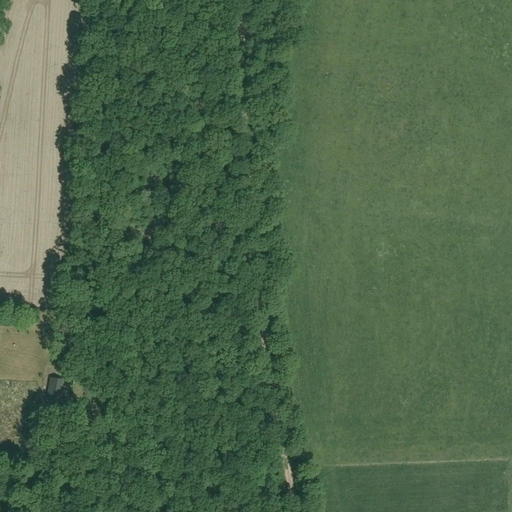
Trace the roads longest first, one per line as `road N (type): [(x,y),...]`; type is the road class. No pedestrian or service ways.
road 1 (track): [(290,511),(266,376),(245,122),(244,0)]
road 2 (track): [(90,0),(73,363)]
road 3 (track): [(76,295),(90,332),(88,409),(44,455),(38,509)]
